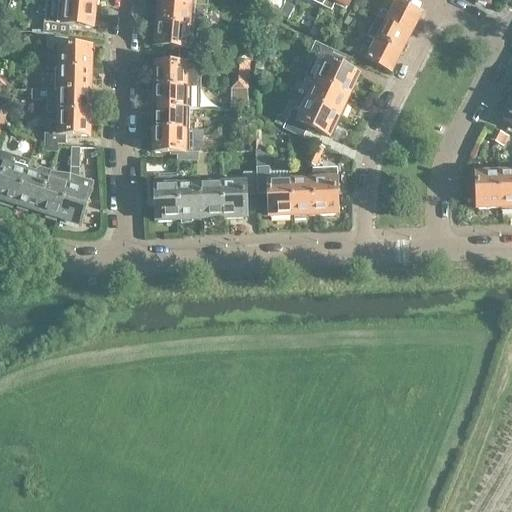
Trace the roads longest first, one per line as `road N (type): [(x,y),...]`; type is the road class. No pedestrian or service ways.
road 1 (residential): [(365,255),(366,173),(443,2)]
road 2 (residential): [(124,262),(126,0)]
road 3 (residential): [(124,262),(365,255)]
road 4 (residential): [(437,252),(447,169),(511,34)]
road 5 (residential): [(0,235),(124,262)]
